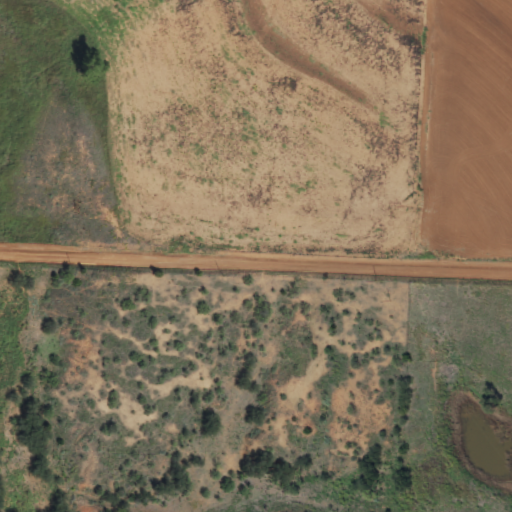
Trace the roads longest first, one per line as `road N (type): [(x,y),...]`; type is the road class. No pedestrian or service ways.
road 1 (residential): [(511,265),(0,246)]
road 2 (residential): [(434,263),(444,0)]
